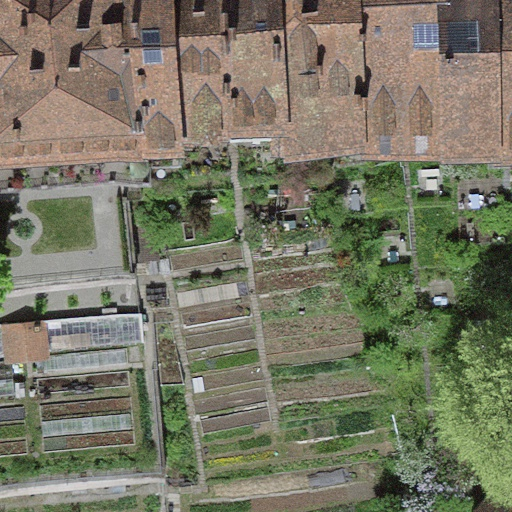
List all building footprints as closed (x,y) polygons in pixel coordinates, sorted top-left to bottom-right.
[(129,137),(145,135),(145,130),(143,131),(135,31),(134,31),(131,0),(0,0),(0,145),(45,143),(70,142),(70,141),(129,137)] [(178,113),(170,0),(131,0),(134,31),(135,31),(143,131),(145,130),(145,135),(148,162),(179,161),(178,141),(176,113),(178,113)] [(170,0),(178,113),(176,113),(178,141),(191,143),(192,128),(183,128),(182,114),(228,113),(230,99),(225,10),(224,0),(170,0)] [(274,144),(286,145),(284,130),(277,6),(276,0),(224,0),(225,10),(230,99),(228,113),(226,131),(274,130),(274,144)] [(284,130),(286,145),(299,146),(301,130),(362,121),(355,0),(276,0),(277,6),(284,130)] [(446,154),(446,135),(441,0),(355,0),(362,121),(363,121),(363,123),(442,123),(442,153),(446,154)] [(511,0),(441,0),(446,135),(505,133),(511,133),(511,0)] [(134,280),(25,290),(26,305),(28,321),(140,311),(138,288),(135,288),(134,280)] [(28,321),(0,323),(0,354),(144,342),(140,311),(28,321)] [(12,359),(0,360),(0,396),(16,395),(12,359)] [(511,511),(511,478),(509,481),(476,511),(511,511)]
